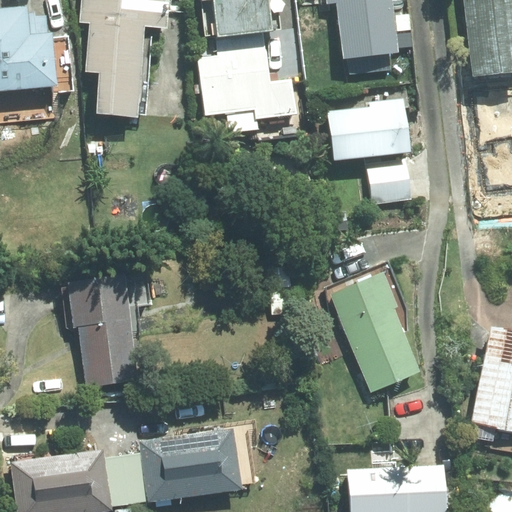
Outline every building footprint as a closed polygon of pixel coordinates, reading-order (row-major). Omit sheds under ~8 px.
[(162,0),(77,0),(76,21),(80,22),(77,70),(89,71),(85,111),(143,116),(151,25),(160,26),(162,0)] [(197,0),(201,36),(213,35),(215,55),(195,57),(202,116),(224,113),(226,134),(255,131),(254,119),(291,116),(288,81),(269,83),(260,0),(197,0)] [(390,52),(384,0),(329,0),(336,58),(390,52)] [(511,69),(511,28),(509,0),(454,0),(463,74),(511,69)] [(21,1),(0,3),(0,86),(50,81),(45,31),(49,31),(47,13),(34,14),(33,9),(22,9),(21,1)] [(326,156),(401,147),(395,96),(364,100),(365,104),(320,110),(326,156)] [(30,125),(29,122),(29,118),(0,123),(0,163),(60,152),(54,120),(30,125)] [(406,198),(401,157),(363,161),(368,202),(406,198)] [(144,376),(130,268),(72,276),(78,323),(83,323),(91,383),(144,376)] [(363,393),(411,372),(382,308),(385,306),(370,272),(319,294),(363,393)] [(511,431),(511,331),(479,326),(464,424),(469,425),(467,436),(488,440),(490,428),(511,431)] [(235,426),(141,439),(149,499),(243,486),(235,426)] [(107,448),(12,461),(19,511),(83,511),(115,508),(107,448)] [(431,511),(429,463),(339,468),(341,511),(431,511)]
